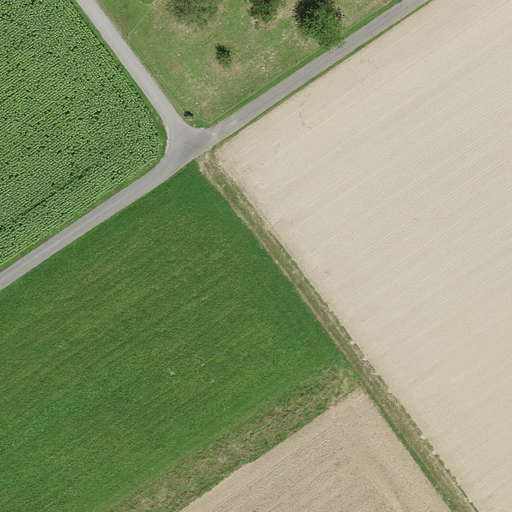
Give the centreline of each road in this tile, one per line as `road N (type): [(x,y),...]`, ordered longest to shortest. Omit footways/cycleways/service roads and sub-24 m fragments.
road 1 (unclassified): [(412,0),(0,282)]
road 2 (track): [(82,0),(191,151)]
